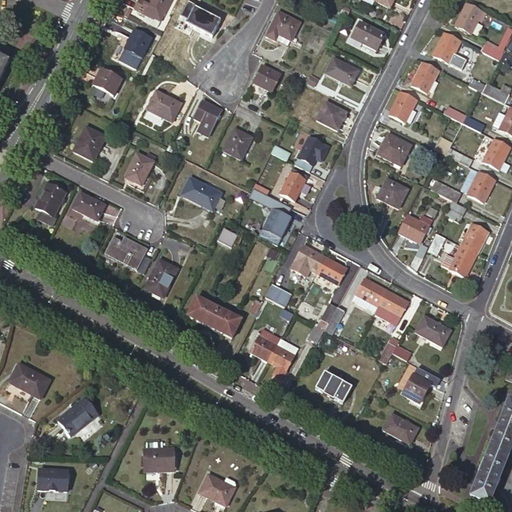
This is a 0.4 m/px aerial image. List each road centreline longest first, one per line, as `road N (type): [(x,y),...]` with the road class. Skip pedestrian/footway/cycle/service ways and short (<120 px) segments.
road 1 (tertiary): [(404,506),(336,451),(0,261)]
road 2 (tertiary): [(0,288),(206,417),(324,477),(404,506)]
road 3 (residential): [(472,318),(387,265),(364,228),(355,192),(364,124),(429,0)]
road 4 (residential): [(418,511),(472,318)]
road 5 (residential): [(9,142),(144,209),(144,221)]
road 6 (tertiary): [(87,0),(9,142)]
